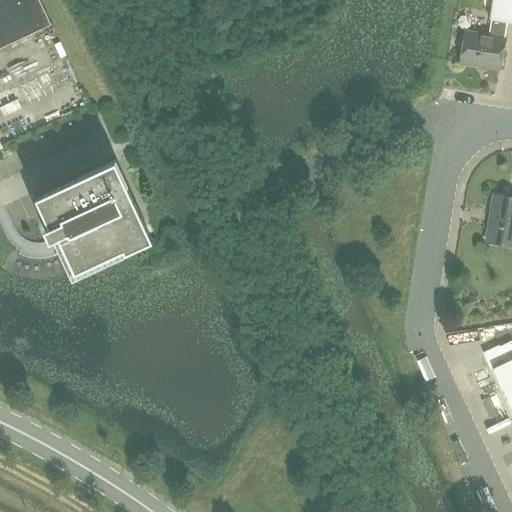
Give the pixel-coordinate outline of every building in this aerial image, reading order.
[(0,0),(0,48),(51,25),(40,0),(0,0)] [(507,22),(511,22),(511,0),(492,0),(490,19),(491,19),(488,35),(465,31),(460,63),(499,69),(504,38),(507,22)] [(125,255),(152,241),(116,162),(36,199),(49,227),(44,230),(50,242),(55,240),(61,252),(64,250),(75,273),(123,251),(125,255)] [(511,197),(493,195),(486,241),(511,245),(511,197)] [(511,411),(511,340),(491,350),(490,364),(511,411)]
